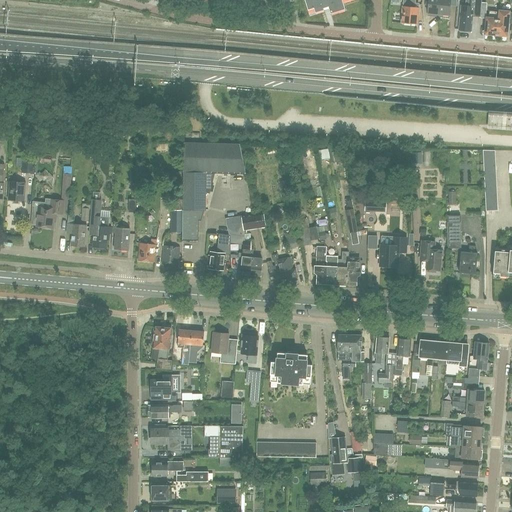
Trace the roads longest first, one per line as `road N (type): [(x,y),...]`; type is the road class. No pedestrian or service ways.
road 1 (primary): [(511,90),(0,44)]
road 2 (primary): [(0,58),(511,102)]
road 3 (tertiary): [(503,321),(133,289)]
road 4 (residential): [(134,511),(132,313)]
road 5 (residential): [(490,511),(503,321)]
road 6 (unclassified): [(295,30),(115,0)]
road 7 (track): [(0,80),(177,97)]
road 8 (residential): [(133,289),(120,266),(0,250)]
road 9 (residential): [(511,52),(376,38)]
road 10 (tertiary): [(133,289),(0,277)]
